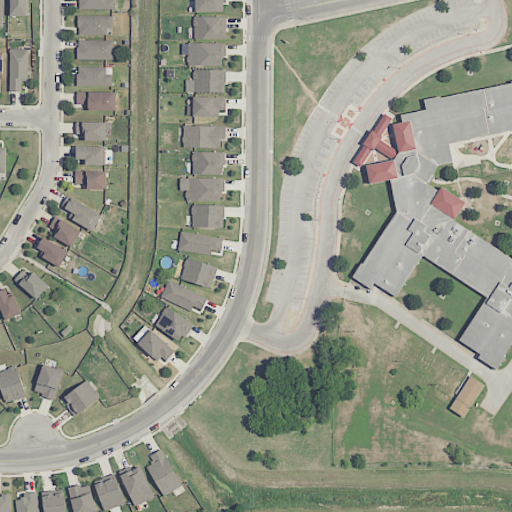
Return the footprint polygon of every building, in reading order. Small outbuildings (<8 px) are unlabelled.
[(10,0),(11,16),(28,16),(27,0),(10,0)] [(78,0),(78,9),(112,9),(111,0),(78,0)] [(194,0),(195,13),(226,12),(225,0),(194,0)] [(107,35),(107,27),(112,28),(112,16),(78,15),(77,35),(107,35)] [(194,40),(225,39),(225,16),(194,17),(194,40)] [(113,60),(114,41),(77,40),(77,59),(113,60)] [(187,65),(224,66),(224,43),(188,43),(187,65)] [(28,49),(9,49),(10,92),(22,92),(21,81),(28,81),(28,49)] [(112,86),(112,74),(106,74),(106,67),(77,67),(77,86),(112,86)] [(225,70),(192,69),(192,80),(186,80),(185,92),(225,93),(225,70)] [(400,114),(401,123),(393,124),(398,160),(366,164),(369,183),(391,180),(395,208),(356,276),(395,299),(420,256),(486,294),(458,344),(501,368),(511,348),(511,84),(423,98),(425,111),(400,114)] [(85,111),(115,111),(115,92),(77,92),(76,104),(85,104),(85,111)] [(219,117),(219,110),(225,110),(226,98),(193,96),(192,109),(188,109),(187,116),(219,117)] [(353,162),(361,167),(374,147),(392,157),(397,149),(379,138),(391,118),(383,113),(353,162)] [(105,122),(76,122),(76,135),(84,135),(85,141),(105,140),(105,122)] [(223,126),(183,126),(183,147),(223,148),(223,126)] [(84,165),(105,165),(105,146),(76,146),(76,159),(84,159),(84,165)] [(192,174),(223,175),(224,152),(192,152),(192,174)] [(106,188),(107,171),(75,170),(75,187),(106,188)] [(223,201),(223,179),(180,178),(179,191),(185,191),(185,201),(223,201)] [(93,230),(101,213),(66,197),(61,207),(71,212),(68,219),(93,230)] [(223,228),(224,206),(192,205),(191,227),(223,228)] [(54,237),(72,247),(81,230),(55,216),(49,227),(57,231),(54,237)] [(222,237),(180,233),(178,251),(212,255),(212,252),(220,253),(222,237)] [(46,253),(43,258),(59,267),(68,252),(43,237),(37,248),(46,253)] [(217,267),(186,258),(180,279),(211,288),(217,267)] [(14,279),(36,299),(48,286),(26,266),(14,279)] [(193,305),(202,309),(207,298),(168,280),(161,297),(190,311),(193,305)] [(0,309),(4,320),(21,313),(14,295),(9,297),(5,288),(0,290),(0,309)] [(182,341),(193,322),(165,307),(155,326),(182,341)] [(162,364),(174,352),(146,325),(134,337),(162,364)] [(64,371),(43,364),(34,392),(54,399),(64,371)] [(26,396),(17,366),(0,371),(0,385),(6,403),(26,396)] [(449,409),(464,418),(484,385),(470,376),(449,409)] [(100,398),(88,380),(62,398),(74,416),(100,398)] [(182,486),(162,449),(150,456),(154,463),(147,467),(163,496),(182,486)] [(120,473),(134,506),(155,497),(140,464),(120,473)] [(123,505),(117,477),(96,482),(102,510),(123,505)] [(68,489),(73,511),(96,511),(89,483),(68,489)] [(16,511),(39,511),(38,492),(24,493),(24,499),(16,499),(16,511)] [(43,495),(44,511),(65,511),(65,494),(43,495)]
